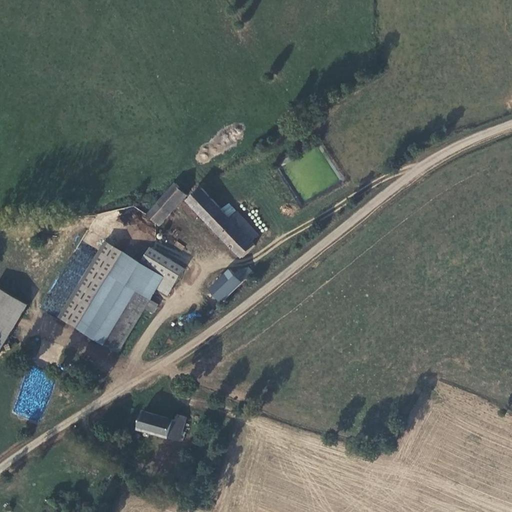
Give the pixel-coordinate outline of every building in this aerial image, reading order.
[(190,193),(177,182),(147,215),(160,225),(190,193)] [(188,201),(243,258),(257,244),(254,240),(260,235),(230,203),(223,209),(202,186),(188,201)] [(59,317),(119,353),(146,309),(151,300),(158,290),(166,276),(141,262),(105,240),(59,317)] [(166,276),(177,283),(187,267),(151,246),(141,262),(166,276)] [(255,273),(249,267),(240,269),(235,275),(230,270),(210,290),(223,303),(255,273)] [(177,283),(166,276),(158,290),(169,296),(177,283)] [(0,350),(29,305),(0,286),(0,350)] [(151,300),(146,309),(154,314),(159,305),(151,300)] [(39,331),(49,335),(55,320),(45,316),(39,331)] [(177,423),(147,412),(140,427),(180,442),(189,421),(180,417),(177,423)] [(6,500),(3,502),(3,506),(5,508),(8,509),(11,506),(11,503),(9,500),(6,500)] [(85,511),(87,507),(63,501),(58,511),(85,511)]
